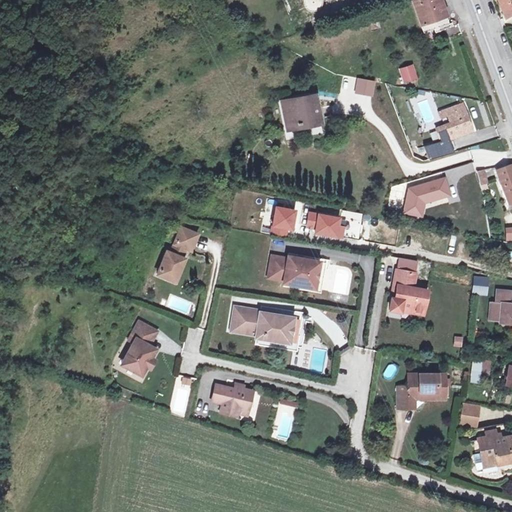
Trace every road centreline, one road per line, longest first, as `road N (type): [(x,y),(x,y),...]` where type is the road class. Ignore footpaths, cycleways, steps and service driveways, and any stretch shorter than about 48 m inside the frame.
road 1 (residential): [(362,396),(356,452),(511,511)]
road 2 (residential): [(362,396),(189,357)]
